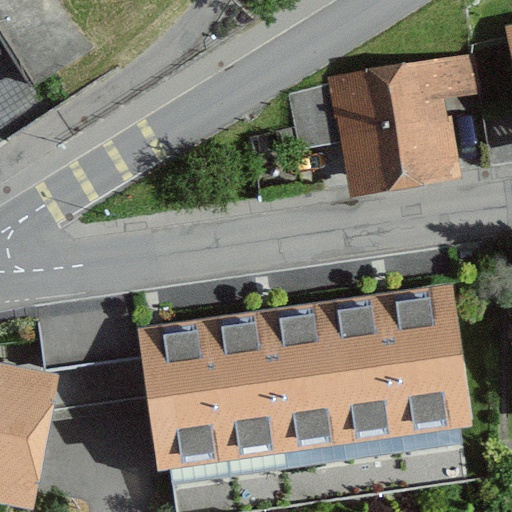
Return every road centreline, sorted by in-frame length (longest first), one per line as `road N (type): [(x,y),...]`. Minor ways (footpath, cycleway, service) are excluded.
road 1 (residential): [(0,267),(50,270),(511,204)]
road 2 (residential): [(386,0),(0,233)]
